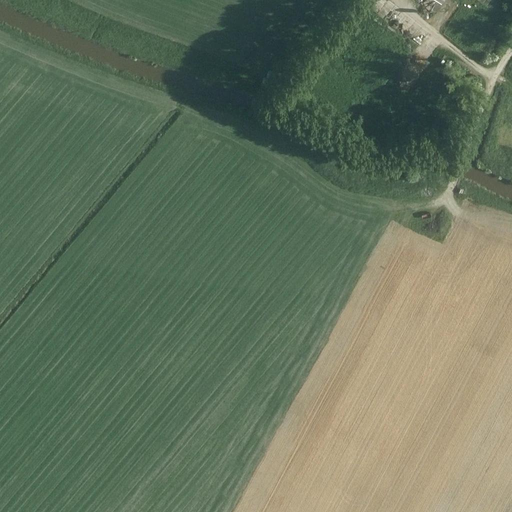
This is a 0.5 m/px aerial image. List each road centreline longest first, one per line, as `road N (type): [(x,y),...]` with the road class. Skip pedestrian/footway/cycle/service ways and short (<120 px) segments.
road 1 (track): [(511,54),(496,73),(449,201)]
road 2 (track): [(493,81),(388,0)]
